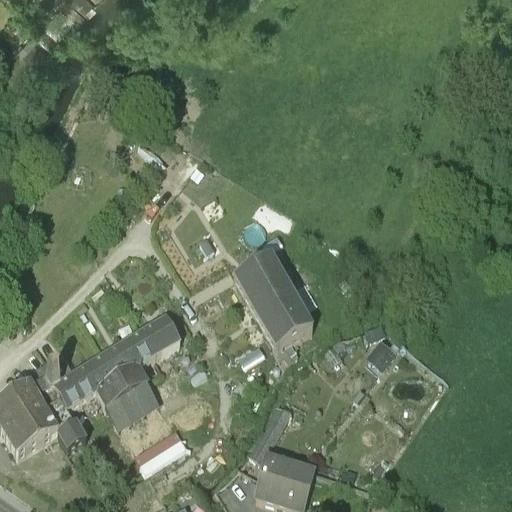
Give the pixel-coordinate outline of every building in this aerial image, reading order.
[(93,5),(87,0),(64,0),(82,16),(93,5)] [(48,54),(31,39),(17,54),(34,69),(48,54)] [(235,290),(283,372),(297,362),(290,351),(312,338),(271,270),(235,290)] [(179,354),(164,330),(143,342),(157,365),(179,354)] [(143,342),(124,354),(137,376),(157,365),(143,342)] [(375,345),(363,364),(381,375),(393,357),(375,345)] [(124,354),(82,380),(95,401),(105,416),(146,392),(137,376),(124,354)] [(46,374),(25,386),(30,395),(0,412),(0,439),(15,465),(56,441),(71,432),(64,420),(51,398),(58,394),(46,374)] [(58,394),(51,398),(64,420),(95,401),(82,380),(58,394)] [(146,392),(105,416),(117,437),(159,413),(146,392)] [(263,441),(248,464),(259,471),(274,448),(289,422),(275,415),(263,441)] [(71,432),(56,441),(66,459),(86,447),(76,429),(71,432)] [(267,465),(255,510),(262,511),(305,511),(314,479),(267,465)]
